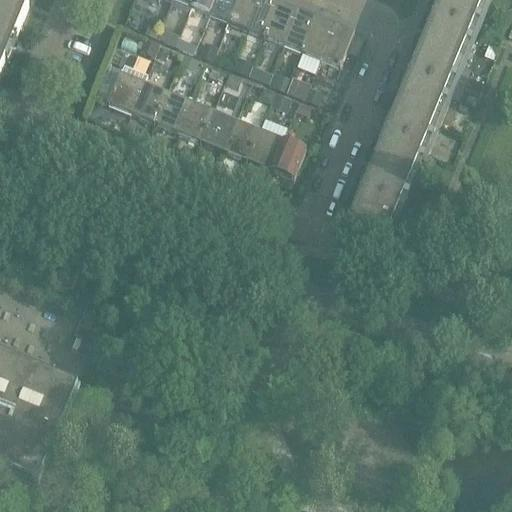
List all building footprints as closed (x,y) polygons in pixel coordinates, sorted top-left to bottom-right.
[(0,0),(0,80),(32,0),(0,0)] [(195,0),(173,0),(172,5),(190,13),(195,0)] [(195,0),(190,13),(209,21),(216,0),(195,0)] [(238,0),(216,0),(209,21),(227,28),(238,0)] [(238,0),(227,28),(245,36),(260,0),(259,0),(238,0)] [(278,8),(260,0),(245,36),(264,43),(278,8)] [(443,0),(397,113),(349,231),(383,245),(386,246),(423,154),(486,0),(443,0)] [(264,43),(283,51),(297,15),(278,8),(264,43)] [(316,23),(297,15),(283,51),(301,58),(316,23)] [(334,31),(316,23),(301,58),(320,66),(334,31)] [(353,38),(334,31),(320,66),(339,74),(353,38)] [(123,79),(146,84),(148,76),(125,70),(123,79)] [(318,110),(325,96),(276,74),(270,87),(318,110)] [(107,110),(130,120),(143,89),(119,79),(107,110)] [(166,99),(143,89),(130,120),(154,129),(166,99)] [(154,129),(176,139),(189,108),(166,99),(154,129)] [(212,117),(189,108),(176,139),(200,148),(212,117)] [(200,148),(223,158),(235,127),(212,117),(200,148)] [(259,136),(235,127),(223,158),(246,167),(259,136)] [(246,167),(269,177),(282,146),(259,136),(246,167)] [(306,156),(282,146),(269,177),(293,186),(306,156)] [(77,392),(76,391),(0,360),(0,470),(38,486),(77,392)]
